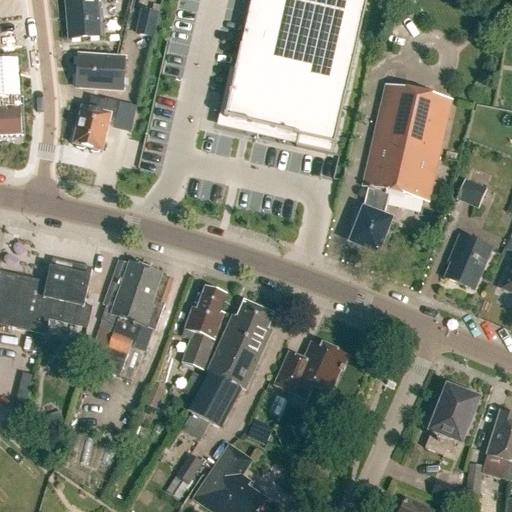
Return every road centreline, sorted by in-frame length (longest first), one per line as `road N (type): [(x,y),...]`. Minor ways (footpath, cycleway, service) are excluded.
road 1 (secondary): [(433,329),(241,257),(39,202)]
road 2 (residential): [(39,202),(51,107),(38,0)]
road 3 (residential): [(357,511),(433,329)]
